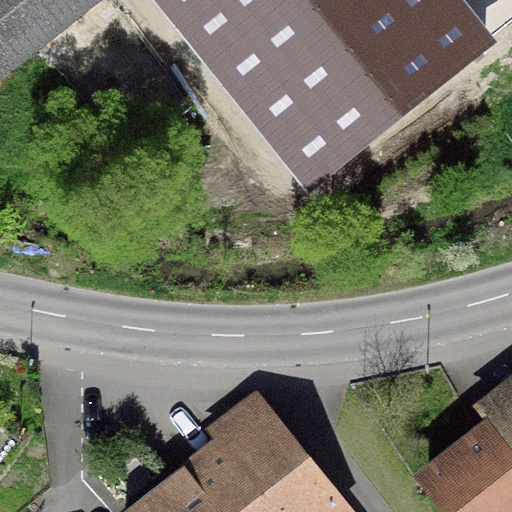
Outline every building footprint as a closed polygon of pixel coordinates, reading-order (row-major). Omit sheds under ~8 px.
[(0,0),(0,77),(96,0),(0,0)] [(441,0),(172,0),(307,173),(475,43),(441,0)] [(340,511),(338,506),(269,419),(150,511),(340,511)] [(511,511),(511,419),(424,487),(443,511),(511,511)] [(0,465),(17,445),(0,431),(0,465)]
